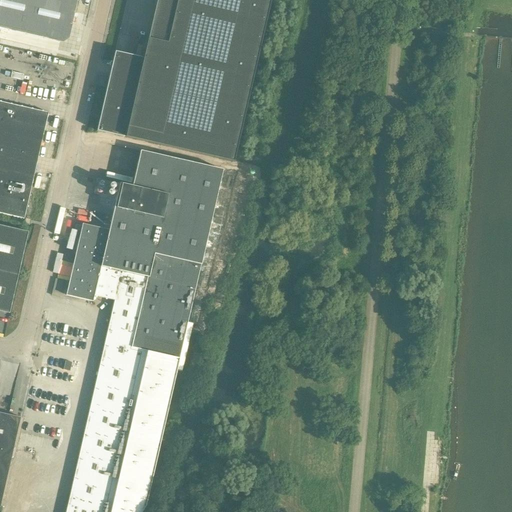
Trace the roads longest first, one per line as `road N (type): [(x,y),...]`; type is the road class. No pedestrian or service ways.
road 1 (track): [(303,0),(159,511)]
road 2 (unclassified): [(0,349),(24,355),(105,0)]
